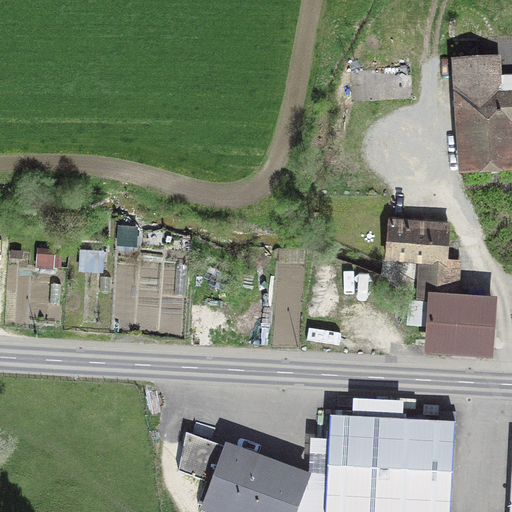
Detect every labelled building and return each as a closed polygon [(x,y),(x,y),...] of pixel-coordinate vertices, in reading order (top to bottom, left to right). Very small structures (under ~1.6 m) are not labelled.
[(511,76),(499,77),(498,59),(455,62),(461,171),(511,167),(511,76)] [(134,245),(135,229),(119,228),(118,243),(134,245)] [(443,231),(389,228),(386,259),(419,261),(441,263),(442,260),(443,231)] [(453,302),(458,262),(442,260),(441,263),(419,261),(417,299),(431,300),(428,346),(490,350),(493,305),(453,302)] [(450,511),(455,422),(330,415),(324,511),(450,511)] [(220,511),(292,511),(306,476),(186,432),(178,470),(206,480),(223,492),(216,510),(220,511)]
